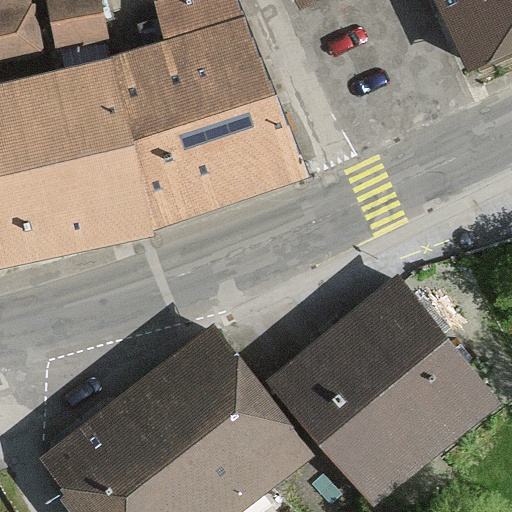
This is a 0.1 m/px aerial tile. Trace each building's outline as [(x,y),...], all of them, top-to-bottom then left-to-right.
[(141,0),(152,37),(0,78),(0,257),(294,177),(245,0),(141,0)] [(38,0),(0,0),(0,49),(40,49),(38,0)] [(104,0),(47,0),(49,35),(106,32),(104,0)] [(304,0),(317,22),(351,0),(304,0)] [(511,0),(440,0),(474,77),(511,60),(511,0)] [(276,384),(376,511),(387,511),(511,416),(408,283),(276,384)] [(49,469),(85,511),(224,511),(303,443),(206,332),(49,469)]
